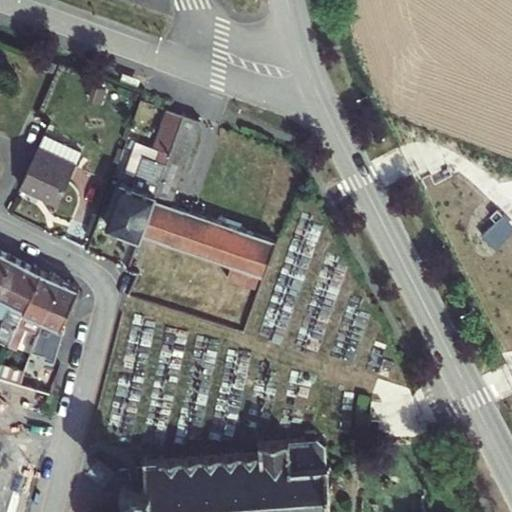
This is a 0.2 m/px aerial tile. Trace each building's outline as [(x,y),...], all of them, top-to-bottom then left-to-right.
[(139,240),(140,236),(166,166),(183,118),(166,112),(152,151),(136,145),(125,175),(135,179),(131,189),(121,185),(106,229),(118,233),(139,240)] [(183,118),(166,166),(183,172),(200,123),(183,118)] [(84,150),(47,131),(22,184),(49,198),(59,202),(84,150)] [(260,276),(264,278),(276,244),(170,209),(183,172),(166,166),(140,236),(153,240),(234,267),(229,282),(255,290),(260,276)] [(1,251),(0,250),(0,289),(15,258),(1,251)] [(29,265),(15,258),(0,289),(0,296),(8,300),(0,316),(0,340),(8,344),(10,340),(13,332),(41,271),(29,265)] [(43,320),(59,279),(52,276),(41,271),(13,332),(10,340),(17,343),(27,322),(39,328),(43,320)] [(59,279),(43,320),(39,328),(32,341),(28,348),(45,353),(43,358),(54,361),(59,346),(64,327),(60,326),(78,287),(67,283),(59,279)] [(2,357),(0,361),(0,368),(15,373),(20,366),(2,357)] [(332,511),(332,510),(338,510),(337,505),(334,505),(331,466),(334,466),(334,461),(328,462),(327,444),(330,444),(329,440),(324,440),(321,439),(324,436),(321,434),(318,436),(292,438),(292,434),(286,435),(287,438),(267,439),(267,436),(261,437),(262,439),(260,439),(260,443),(263,443),(263,445),(261,446),(261,450),(247,451),(247,448),(242,448),(242,452),(226,453),(225,450),(221,450),(221,453),(206,454),(206,452),(201,452),(201,455),(187,456),(187,453),(182,453),(182,456),(165,458),(165,455),(161,455),(161,458),(151,459),(150,456),(146,456),(146,459),(143,459),(143,463),(148,463),(149,482),(146,483),(147,485),(132,487),(129,482),(126,482),(126,485),(123,484),(122,488),(126,489),(127,511),(332,511)]
